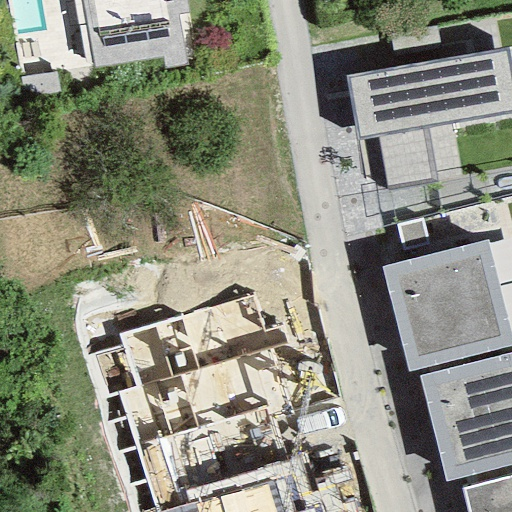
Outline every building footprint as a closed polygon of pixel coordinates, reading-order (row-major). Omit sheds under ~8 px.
[(80,0),(94,70),(162,57),(164,69),(185,66),(184,59),(194,57),(183,0),(80,0)] [(443,61),(437,28),(389,36),(394,69),(443,61)] [(386,191),(436,183),(427,129),(511,114),(511,87),(505,50),(443,61),(394,69),(345,77),(356,142),(377,138),(386,191)] [(402,253),(428,246),(420,219),(394,226),(402,253)] [(485,240),(380,267),(407,372),(511,346),(485,240)] [(511,352),(419,376),(445,481),(511,464),(511,352)] [(511,511),(511,477),(461,490),(466,511),(511,511)]
